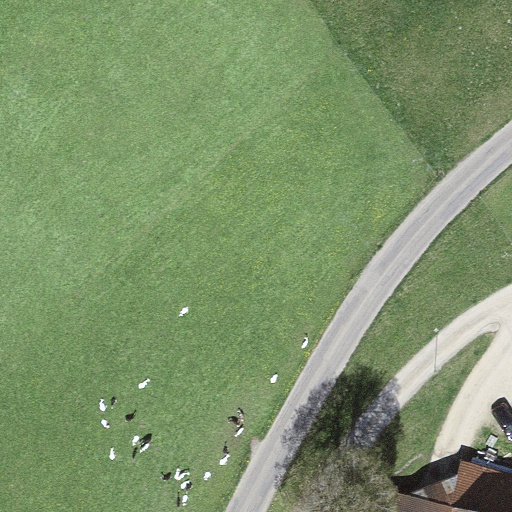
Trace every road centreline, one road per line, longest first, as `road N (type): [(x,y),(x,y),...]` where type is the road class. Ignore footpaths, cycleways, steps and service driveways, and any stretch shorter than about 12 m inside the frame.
road 1 (unclassified): [(244,511),(368,296),(415,233),(511,140)]
road 2 (track): [(511,304),(405,379),(314,511)]
